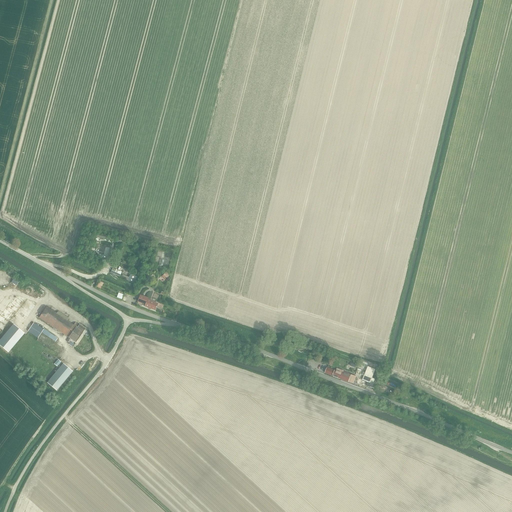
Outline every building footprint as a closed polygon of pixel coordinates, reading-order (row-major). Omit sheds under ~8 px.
[(112,268),(110,273),(119,277),(127,281),(134,284),(137,277),(130,274),(130,275),(129,278),(122,275),(120,275),(122,272),(124,267),(121,266),(119,271),(112,268)] [(145,304),(144,306),(148,308),(150,309),(151,309),(155,310),(158,304),(147,300),(148,298),(140,295),(138,301),(145,304)] [(67,342),(69,343),(72,340),(76,342),(85,329),(79,324),(79,325),(75,323),(73,325),(67,321),(68,318),(58,311),(56,314),(46,307),(39,318),(70,338),(67,342)] [(28,331),(38,338),(42,333),(55,342),(57,339),(33,323),(28,331)] [(13,325),(0,340),(0,345),(8,353),(24,334),(13,325)] [(74,372),(64,365),(48,384),(58,392),(74,372)] [(363,380),(370,383),(369,386),(374,389),(377,383),(375,382),(374,381),(375,379),(372,378),(376,370),(368,366),(363,380)] [(325,373),(341,379),(343,372),(344,371),(337,368),(336,371),(327,368),(325,373)] [(354,384),(356,376),(343,372),(341,379),(354,384)]
